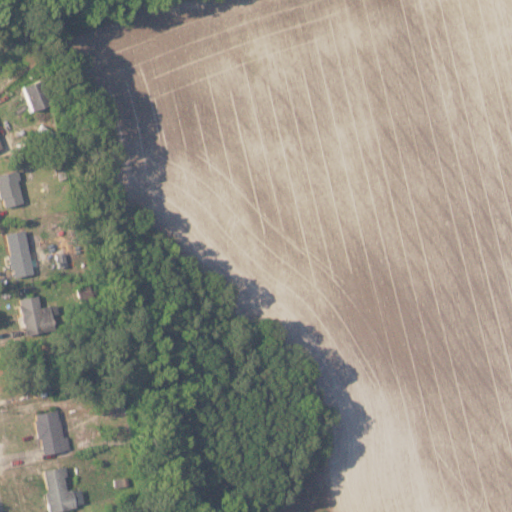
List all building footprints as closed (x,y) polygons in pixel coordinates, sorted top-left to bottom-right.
[(24,86),(30,111),(46,108),(40,82),(24,86)] [(0,192),(4,208),(25,202),(16,170),(0,174),(0,192)] [(5,233),(15,277),(34,273),(24,229),(5,233)] [(18,300),(26,335),(55,328),(49,305),(40,307),(37,295),(18,300)] [(59,408),(34,413),(43,453),(67,448),(59,408)] [(43,468),(50,510),(84,505),(81,488),(67,490),(64,465),(43,468)]
